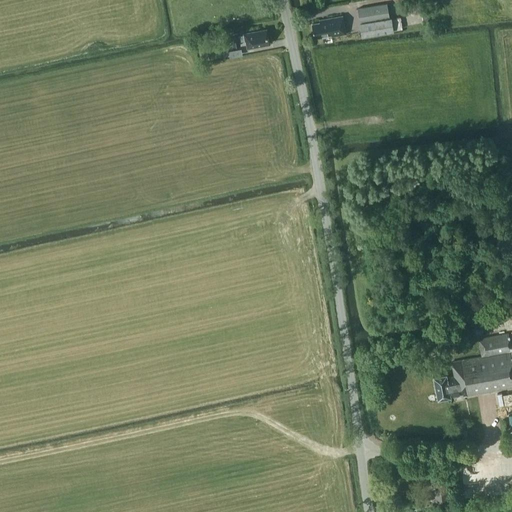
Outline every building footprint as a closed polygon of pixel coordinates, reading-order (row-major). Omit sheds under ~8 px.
[(389,18),(387,3),(357,8),(362,36),(402,29),(401,16),(389,18)] [(346,34),(342,16),(320,20),(320,22),(312,24),(315,37),(331,34),(332,36),(346,34)] [(266,35),(265,31),(255,33),(255,31),(243,34),(243,36),(238,37),(237,34),(231,35),(233,47),(240,45),(239,42),(246,40),(247,48),(269,44),(268,36),(267,36),(267,35),(266,35)] [(511,387),(511,356),(508,334),(478,339),(481,357),(451,363),(454,376),(446,377),(445,374),(433,376),(437,399),(451,397),(450,396),(462,393),(463,397),(511,387)] [(449,494),(448,488),(436,489),(438,506),(454,504),(452,493),(449,494)]
